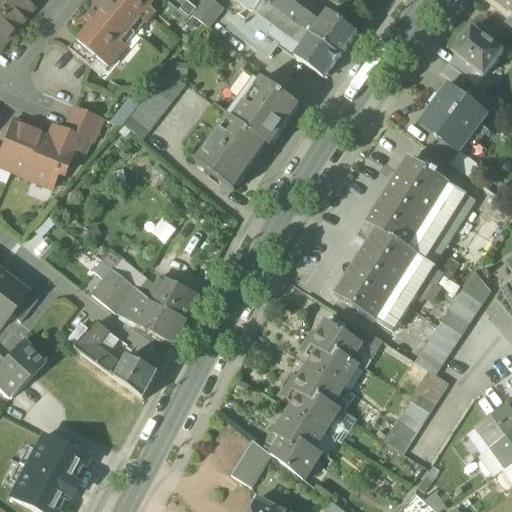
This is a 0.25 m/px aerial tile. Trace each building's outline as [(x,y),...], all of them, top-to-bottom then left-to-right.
[(0,0),(0,18),(14,30),(22,22),(23,23),(34,9),(24,2),(25,0),(0,0)] [(96,60),(108,70),(126,49),(122,46),(141,23),(145,26),(155,14),(149,9),(138,0),(103,0),(85,23),(90,28),(78,43),(77,44),(96,60)] [(138,0),(149,9),(157,0),(138,0)] [(204,28),(209,31),(224,11),(208,0),(207,0),(193,19),(204,28)] [(277,48),(295,61),(310,39),(262,4),(257,0),(232,0),(251,14),(244,22),(238,18),(229,29),(238,36),(237,37),(268,60),(270,57),(277,48)] [(264,0),(262,4),(310,39),(318,28),(314,26),(314,21),(284,0),(264,0)] [(511,0),(493,0),(493,1),(511,15),(511,0)] [(328,14),(318,28),(310,39),(340,60),(357,36),(328,14)] [(10,36),(14,30),(0,18),(0,50),(11,37),(10,36)] [(503,28),(511,34),(511,19),(510,18),(503,28)] [(473,71),(484,80),(503,54),(472,29),(452,55),(455,57),(473,71)] [(340,60),(310,39),(295,61),(324,82),(340,60)] [(69,52),(88,68),(96,60),(77,44),(78,43),(77,42),(69,52)] [(455,57),(448,67),(466,80),(473,71),(455,57)] [(101,79),(108,70),(96,60),(88,68),(101,79)] [(458,90),(466,80),(448,67),(441,76),(458,90)] [(476,89),(484,80),(473,71),(466,80),(473,86),(476,89)] [(166,74),(131,119),(124,128),(142,144),(150,134),(185,88),(166,74)] [(253,78),(237,100),(244,105),(260,83),(253,78)] [(260,83),(244,105),(232,122),(267,148),(271,150),(300,109),(261,81),(260,83)] [(509,114),(476,89),(473,86),(466,95),(502,123),(509,114)] [(419,127),(458,156),(459,154),(487,117),(449,88),(419,127)] [(130,100),(110,125),(121,130),(139,107),(130,100)] [(229,119),(232,122),(244,105),(237,100),(225,117),(229,119)] [(87,143),(93,146),(103,123),(75,111),(65,133),(87,142),(87,143)] [(234,193),(267,148),(232,122),(229,119),(195,165),(234,193)] [(0,170),(11,175),(21,179),(40,135),(13,125),(1,153),(0,156),(0,170)] [(50,140),(40,135),(21,179),(52,192),(58,176),(59,177),(60,173),(66,176),(74,157),(80,160),(87,143),(87,142),(65,133),(55,129),(50,140)] [(432,153),(450,166),(458,157),(440,143),(432,153)] [(479,168),(459,154),(458,156),(458,157),(450,166),(470,181),(479,168)] [(369,234),(413,164),(409,162),(365,231),(369,234)] [(340,301),(393,335),(435,269),(434,269),(475,204),(437,180),(438,178),(433,175),(432,177),(413,164),(369,234),(365,231),(364,231),(358,241),(368,248),(372,251),(340,301)] [(169,177),(158,167),(150,175),(153,177),(152,179),(158,185),(160,183),(162,185),(169,177)] [(0,185),(5,188),(11,175),(0,170),(0,185)] [(162,221),(151,235),(165,247),(177,233),(162,221)] [(73,258),(105,283),(113,273),(101,264),(81,247),(73,258)] [(372,251),(368,248),(336,298),(340,301),(372,251)] [(113,273),(122,262),(110,253),(101,264),(113,273)] [(113,273),(138,294),(147,282),(122,262),(113,273)] [(138,294),(113,273),(105,283),(93,299),(115,317),(136,328),(148,303),(149,303),(138,294)] [(0,295),(10,283),(0,275),(0,295)] [(474,276),(462,296),(482,308),(491,295),(474,276)] [(149,303),(148,303),(185,322),(198,297),(161,279),(156,289),(149,303)] [(156,289),(147,282),(138,294),(149,303),(156,289)] [(27,296),(10,283),(0,295),(0,331),(10,318),(27,296)] [(511,287),(509,286),(500,291),(511,311),(511,310),(511,287)] [(10,318),(20,326),(37,304),(27,296),(10,318)] [(462,296),(455,306),(475,319),(482,308),(462,296)] [(173,347),(185,322),(148,303),(136,328),(173,347)] [(455,306),(449,316),(469,329),(475,319),(455,306)] [(449,316),(442,326),(462,339),(469,329),(449,316)] [(327,324),(319,337),(311,348),(318,352),(332,360),(336,354),(351,364),(362,347),(346,336),(327,324)] [(74,352),(115,381),(120,371),(117,368),(118,367),(118,365),(108,358),(96,348),(107,333),(97,325),(74,352)] [(362,347),(376,357),(383,346),(353,326),(346,336),(362,347)] [(442,326),(436,336),(455,349),(462,339),(442,326)] [(68,342),(76,349),(89,333),(81,327),(68,342)] [(96,348),(108,358),(119,342),(107,333),(96,348)] [(306,345),(311,348),(319,337),(313,334),(306,345)] [(436,336),(429,346),(449,359),(455,349),(436,336)] [(23,344),(0,367),(0,394),(8,402),(45,364),(23,344)] [(300,355),(312,362),(318,352),(311,348),(306,345),(300,355)] [(429,346),(422,356),(442,369),(449,359),(429,346)] [(376,357),(362,347),(351,364),(358,368),(365,373),(376,357)] [(332,360),(318,352),(312,362),(308,369),(343,392),(358,368),(351,364),(336,354),(332,360)] [(429,375),(422,385),(443,398),(449,387),(436,379),(442,369),(422,356),(416,366),(429,375)] [(127,360),(120,371),(115,381),(143,402),(143,403),(158,376),(127,360)] [(308,369),(300,381),(293,392),(300,397),(313,405),(318,399),(333,408),(339,399),(343,392),(308,369)] [(288,389),(293,392),(300,381),(295,378),(288,389)] [(422,385),(416,395),(436,408),(443,398),(422,385)] [(282,399),(294,407),(300,397),(293,392),(288,389),(282,399)] [(339,399),(351,406),(355,399),(343,392),(339,399)] [(411,402),(410,405),(430,418),(436,408),(416,395),(411,402)] [(313,405),(300,397),(294,407),(289,414),(325,436),(340,413),(333,408),(318,399),(313,405)] [(333,408),(340,413),(345,416),(351,406),(339,399),(333,408)] [(410,405),(403,415),(423,428),(430,418),(410,405)] [(475,433),(490,453),(511,437),(511,415),(508,410),(475,433)] [(357,423),(345,416),(340,413),(325,436),(337,444),(342,447),(357,423)] [(289,414),(274,437),(281,441),(295,450),(299,443),(314,453),(325,436),(289,414)] [(397,425),(396,425),(417,438),(423,428),(403,415),(397,425)] [(396,425),(390,435),(410,448),(417,438),(396,425)] [(467,439),(482,459),(490,453),(475,433),(467,439)] [(404,458),(410,448),(390,435),(384,445),(404,458)] [(267,446),(275,451),(281,441),(274,437),(273,436),(267,446)] [(337,444),(325,436),(314,453),(321,457),(327,461),(337,444)] [(511,437),(490,453),(504,473),(511,467),(511,437)] [(86,464),(41,441),(34,454),(17,487),(10,501),(30,511),(60,511),(66,500),(69,501),(75,489),(73,488),(86,464)] [(295,450),(281,441),(275,451),(271,458),(272,460),(295,478),(304,485),(321,457),(314,453),(299,443),(295,450)] [(233,480),(254,492),(272,460),(271,458),(253,444),(233,480)] [(10,483),(17,487),(34,454),(27,451),(10,483)] [(492,481),(502,475),(504,473),(490,453),(482,459),(478,462),(492,481)] [(511,489),(511,467),(504,473),(502,475),(511,489)] [(252,511),(276,511),(257,502),(252,511)]
